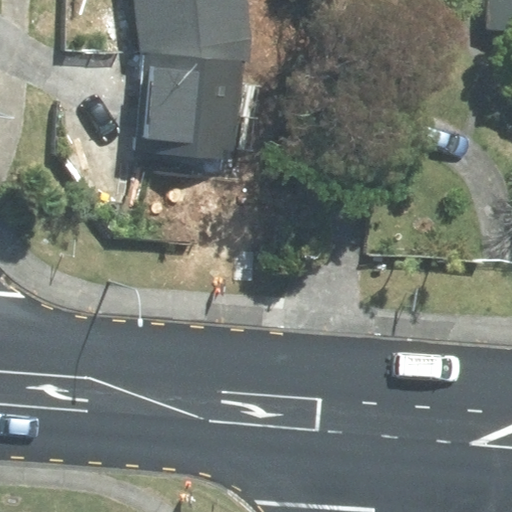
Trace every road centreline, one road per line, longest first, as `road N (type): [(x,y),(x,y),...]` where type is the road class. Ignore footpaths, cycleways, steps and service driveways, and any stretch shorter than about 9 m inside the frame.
road 1 (primary): [(0,396),(385,424)]
road 2 (primary): [(385,424),(511,433)]
